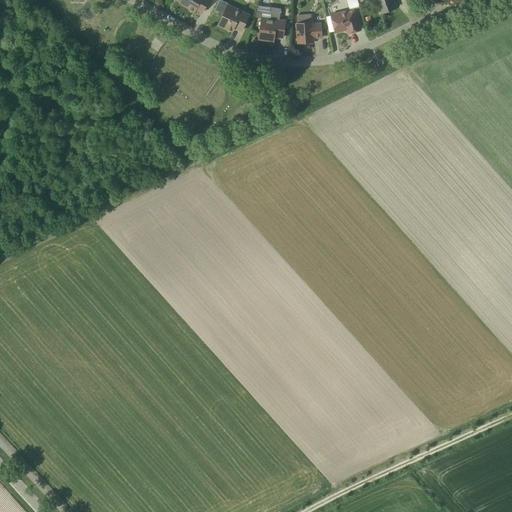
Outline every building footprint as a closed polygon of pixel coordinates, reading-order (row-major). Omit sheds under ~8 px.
[(202,12),(208,0),(181,0),(180,3),(194,11),(196,9),(202,12)] [(376,0),(380,13),(396,8),(393,0),(376,0)] [(285,20),(277,19),(277,12),(271,12),(272,8),(257,6),(255,16),(262,17),(258,39),(274,41),(274,36),(283,37),(285,20)] [(249,15),(234,8),(233,12),(226,9),(218,25),(232,31),(234,27),(242,30),(249,15)] [(360,30),(355,8),(330,14),(335,32),(346,30),(347,33),(360,30)] [(312,22),(311,22),(298,22),(296,22),(298,43),(314,42),(313,38),(322,37),(321,24),(312,25),(312,22)]
